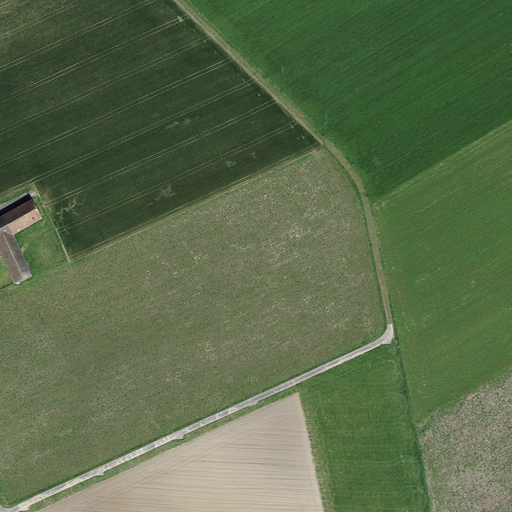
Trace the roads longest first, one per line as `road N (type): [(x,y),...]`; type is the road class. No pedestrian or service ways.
road 1 (track): [(11,511),(381,341),(389,325)]
road 2 (track): [(178,0),(352,173),(366,203),(389,325)]
